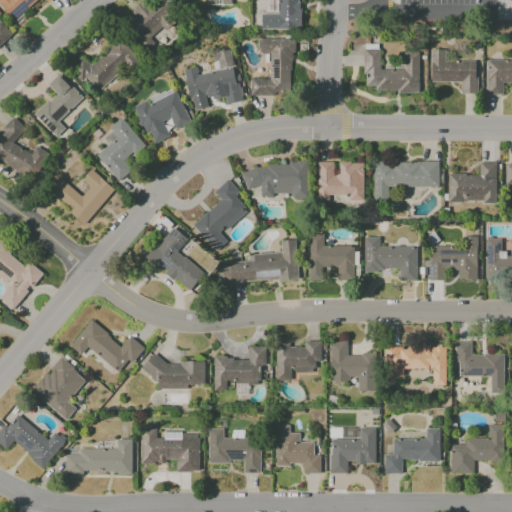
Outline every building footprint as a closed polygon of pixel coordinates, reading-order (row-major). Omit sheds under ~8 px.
[(0,0),(0,5),(14,21),(36,0),(44,0),(48,3),(50,0),(0,0)] [(261,29),(299,29),(298,0),(278,0),(278,14),(261,14),(261,29)] [(266,0),(266,11),(277,11),(277,0),(266,0)] [(0,44),(11,34),(0,21),(0,44)] [(99,92),(137,61),(120,39),(88,65),(82,58),(70,68),(81,82),(87,77),(99,92)] [(291,39),(260,39),(260,78),(249,78),(250,96),(292,95),(291,39)] [(233,65),(229,47),(212,51),(217,69),(233,65)] [(418,91),(418,53),(403,53),(403,70),(380,70),(380,50),(364,50),(363,91),(418,91)] [(430,82),(460,82),(460,94),(475,94),(476,61),(444,61),(444,50),(430,50),(430,82)] [(511,60),(486,60),(486,94),(503,95),(503,82),(511,82),(511,60)] [(183,70),(192,111),(207,107),(205,99),(224,96),(226,105),(243,101),(237,74),(234,75),(232,67),(197,75),(196,67),(183,70)] [(58,121),(82,98),(59,74),(48,86),(55,93),(33,115),(55,137),(64,128),(58,121)] [(169,137),(162,121),(170,118),(175,128),(189,122),(173,87),(133,106),(150,145),(169,137)] [(0,132),(0,161),(36,179),(48,153),(35,147),(31,154),(14,145),(24,125),(8,117),(0,132)] [(116,182),(131,171),(124,161),(143,147),(122,117),(108,127),(117,139),(96,154),(116,182)] [(241,173),(247,190),(260,185),(260,197),(268,197),(277,194),(290,194),(292,200),(302,200),(306,199),(307,161),(293,161),(284,165),(270,165),(262,167),(256,167),(241,173)] [(438,161),(372,162),(373,201),(388,201),(388,188),(438,187),(438,161)] [(363,163),(339,162),(339,174),(332,174),(333,162),(317,162),(316,201),(328,201),(328,195),(349,196),(349,200),(363,200),(363,163)] [(495,203),(496,163),(479,162),(478,175),(447,174),(447,202),(495,203)] [(113,189),(90,169),(81,180),(90,187),(81,197),(58,177),(47,191),(85,223),(113,189)] [(191,226),(215,252),(226,241),(220,235),(247,210),(234,197),(239,193),(227,180),(213,192),(220,200),(191,226)] [(204,274),(177,252),(187,240),(172,227),(147,257),(189,292),(204,274)] [(308,281),(321,281),(322,268),(337,268),(336,279),(353,280),(354,247),(322,246),(323,235),(309,234),(308,281)] [(416,281),(416,247),(378,247),(378,237),(363,237),(363,270),(399,270),(399,281),(416,281)] [(485,273),(511,273),(511,270),(511,269),(511,256),(502,256),(502,239),(485,239),(485,273)] [(223,284),(297,279),(295,240),(280,240),(281,252),(252,254),(253,262),(221,263),(223,284)] [(0,300),(14,310),(41,272),(29,263),(27,265),(0,245),(0,276),(10,284),(0,298),(0,300)] [(87,347),(117,372),(127,360),(131,363),(143,348),(129,336),(121,346),(90,321),(69,346),(80,355),(87,347)] [(320,341),(303,341),(303,347),(290,347),(290,344),(275,343),(274,380),(291,381),(291,373),(312,373),(312,361),(320,361),(320,341)] [(329,342),(330,381),(356,380),(356,391),(372,391),(372,354),(347,355),(346,342),(329,342)] [(503,354),(471,355),(471,342),(456,342),(456,377),(489,376),(489,393),(503,393),(503,354)] [(444,385),(444,347),(385,346),(385,376),(402,376),(402,369),(432,369),(432,385),(444,385)] [(213,358),(213,390),(226,390),(226,381),(235,381),(235,394),(247,394),(247,385),(259,385),(259,366),(265,366),(265,347),(248,347),(248,358),(213,358)] [(65,420),(75,408),(67,401),(86,379),(60,357),(31,391),(65,420)] [(157,389),(188,389),(188,385),(204,385),(203,361),(146,362),(146,381),(157,381),(157,389)] [(0,428),(0,445),(6,450),(12,442),(43,468),(65,441),(54,432),(47,440),(17,415),(6,427),(3,425),(0,428)] [(449,474),(472,474),(473,461),(503,462),(504,425),(487,424),(487,438),(463,438),(463,445),(450,444),(449,474)] [(275,465),(302,464),(303,474),(320,473),(319,455),(313,455),(313,442),(299,443),(298,433),(288,433),(288,425),(274,425),(275,465)] [(140,463),(175,463),(175,472),(198,472),(197,432),(163,433),(163,438),(155,438),(155,428),(140,428),(140,463)] [(374,464),(375,428),(360,428),(359,440),(330,440),(329,473),(346,474),(346,463),(374,464)] [(392,439),(392,455),(383,455),(383,473),(401,474),(401,461),(438,461),(439,428),(425,428),(425,439),(392,439)] [(208,462),(243,462),(243,473),(260,473),(259,438),(223,438),(222,429),(207,429),(208,462)] [(329,430),(329,439),(359,438),(358,429),(329,430)] [(131,440),(116,439),(116,449),(78,449),(78,455),(65,455),(64,472),(131,474),(131,440)]
